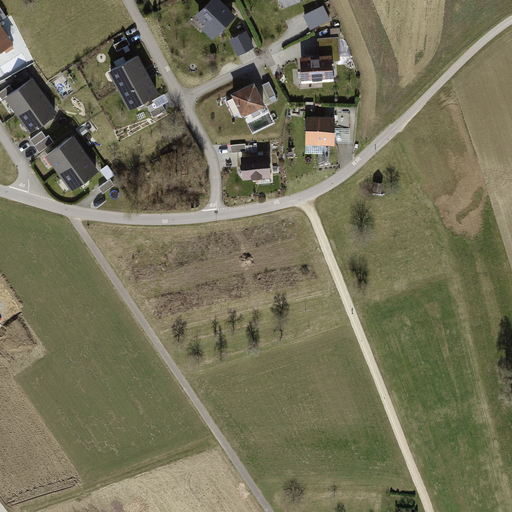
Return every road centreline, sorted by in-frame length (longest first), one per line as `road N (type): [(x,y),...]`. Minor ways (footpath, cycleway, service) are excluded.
road 1 (unclassified): [(0,190),(76,211),(153,219),(215,216),(305,196),(357,163),(511,20)]
road 2 (track): [(270,511),(76,211)]
road 3 (track): [(429,511),(305,196)]
road 4 (track): [(25,511),(221,438)]
